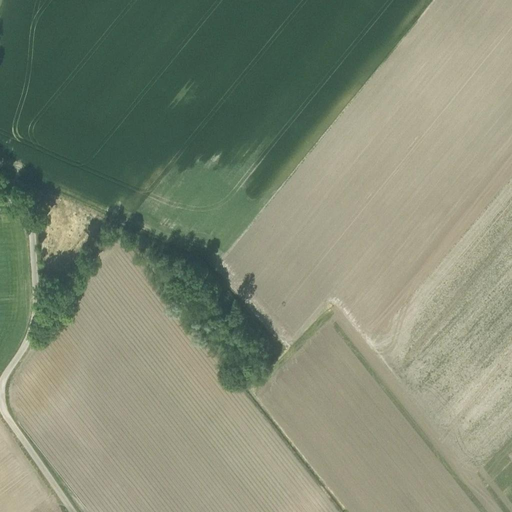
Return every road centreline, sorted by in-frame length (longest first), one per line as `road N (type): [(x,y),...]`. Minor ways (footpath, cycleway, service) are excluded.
road 1 (unclassified): [(0,389),(34,329),(38,298),(31,216),(23,205),(0,202)]
road 2 (unclassified): [(71,511),(0,402)]
